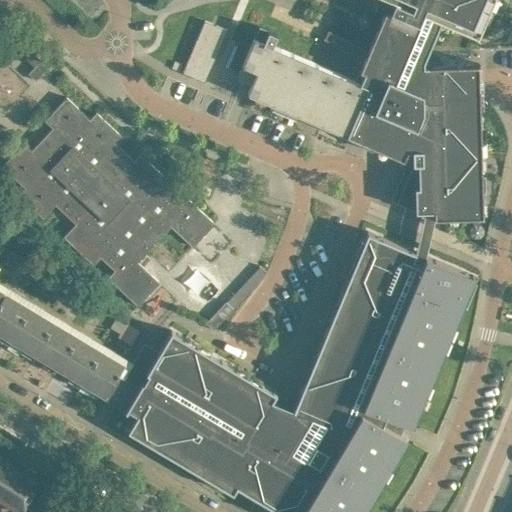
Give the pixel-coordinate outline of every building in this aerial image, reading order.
[(367,85),(347,134),(348,134),(347,134),(351,136),(404,158),(407,150),(411,151),(412,152),(413,162),(410,169),(397,201),(396,202),(416,210),(425,210),(434,210),(434,217),(435,217),(483,215),(483,193),(486,193),(486,175),(482,175),(480,97),(479,63),(462,63),(425,64),(424,60),(429,51),(441,21),(471,33),(478,36),(483,23),(492,27),(496,28),(507,0),(393,0),(394,0),(389,10),(374,46),(371,54),(364,69),(360,68),(355,80),(367,85)] [(205,20),(182,72),(204,82),(226,29),(205,20)] [(242,65),(239,72),(254,78),(248,92),(346,134),(347,134),(367,85),(355,80),(308,60),(281,48),(272,44),(277,33),(276,33),(261,27),(256,38),(254,37),(242,65)] [(36,80),(48,66),(40,59),(28,72),(36,80)] [(66,96),(53,111),(45,120),(53,127),(32,149),(24,142),(2,165),(25,187),(19,194),(43,216),(55,203),(76,222),(64,235),(94,263),(100,256),(115,269),(108,277),(138,305),(159,282),(138,261),(171,225),(193,246),(201,237),(215,223),(185,194),(178,202),(163,189),(170,181),(140,153),(134,160),(114,141),(120,134),(96,112),(90,118),(66,96)] [(128,380),(116,401),(126,407),(125,410),(127,411),(128,408),(137,413),(128,429),(143,438),(144,437),(147,432),(157,438),(154,444),(153,444),(156,446),(156,445),(159,440),(169,445),(166,451),(166,452),(195,469),(195,468),(198,463),(208,469),(205,474),(205,475),(207,476),(208,476),(211,470),(221,476),(218,482),(217,482),(233,492),(233,491),(237,485),(251,493),(254,487),(265,493),(261,499),(263,501),(264,500),(267,495),(277,500),(274,506),(273,507),(282,511),(291,511),(293,509),(298,511),(353,511),(358,504),(365,508),(383,477),(377,473),(383,463),(389,467),(391,464),(384,460),(390,450),(397,454),(406,438),(397,432),(401,421),(412,425),(419,407),(412,404),(417,394),(423,396),(425,394),(418,391),(422,380),(429,383),(443,350),(436,347),(441,336),(448,339),(449,336),(442,333),(446,322),(453,325),(463,302),(463,303),(466,304),(467,303),(466,302),(471,290),(469,289),(462,286),(467,275),(468,272),(450,265),(426,255),(422,262),(413,258),(416,251),(416,250),(381,236),(368,231),(368,230),(365,237),(361,236),(361,238),(356,250),(359,252),(365,254),(361,265),(355,263),(354,263),(353,265),(354,266),(360,268),(355,279),(349,277),(348,276),(335,309),(335,310),(341,312),(337,323),(331,320),(330,320),(329,323),(336,326),(331,337),(325,334),(324,334),(310,367),(311,367),(317,370),(313,381),(306,378),(305,381),(312,383),(307,394),(301,392),(300,391),(293,408),(272,399),(277,392),(261,383),(257,389),(247,383),(251,377),(248,375),(245,381),(235,376),(238,369),(210,352),(206,358),(196,352),(199,346),(197,344),(193,351),(183,345),(187,338),(173,330),(171,329),(158,351),(151,346),(144,342),(133,360),(123,377),(128,380)] [(11,251),(5,262),(39,282),(40,280),(44,273),(45,271),(11,251)] [(47,274),(42,281),(55,289),(59,282),(47,274)] [(79,293),(68,286),(63,295),(74,302),(79,293)] [(0,288),(0,333),(105,397),(106,395),(116,401),(128,380),(123,377),(118,374),(125,363),(0,288)] [(206,322),(213,329),(235,305),(229,299),(219,310),(218,309),(206,322)] [(134,326),(128,335),(136,340),(142,331),(134,326)] [(20,511),(40,481),(0,455),(0,500),(19,511),(20,511)]
